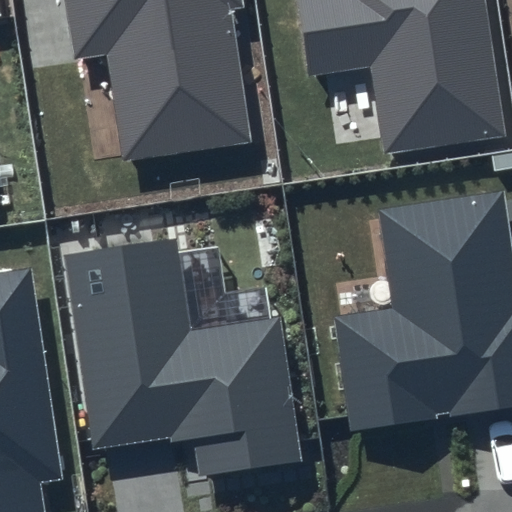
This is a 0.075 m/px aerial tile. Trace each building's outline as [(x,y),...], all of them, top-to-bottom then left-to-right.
[(65,0),(76,59),(106,54),(122,162),(251,142),(231,10),(243,8),(242,0),(65,0)] [(484,0),(297,0),(308,77),(371,67),(383,154),(506,136),(484,0)] [(511,248),(503,191),(378,210),(392,310),(335,318),(350,432),(511,406),(511,248)] [(177,238),(65,255),(93,451),(192,435),(199,477),(300,461),(278,317),(190,331),(177,238)] [(62,479),(31,267),(0,272),(0,511),(44,511),(40,483),(62,479)]
